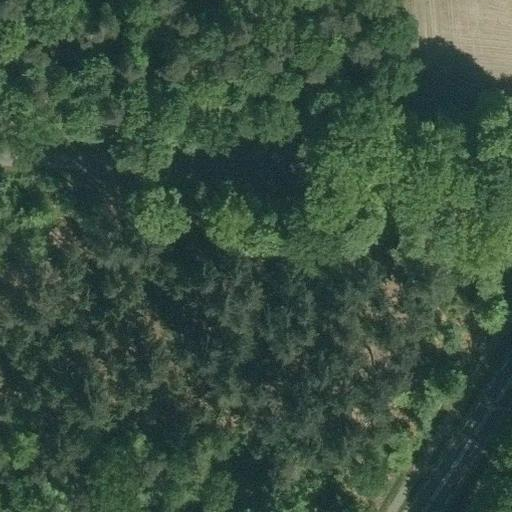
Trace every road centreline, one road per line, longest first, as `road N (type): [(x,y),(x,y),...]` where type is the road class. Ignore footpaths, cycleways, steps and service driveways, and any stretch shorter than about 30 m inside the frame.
road 1 (unclassified): [(0,158),(511,178)]
road 2 (primary): [(426,511),(511,380)]
